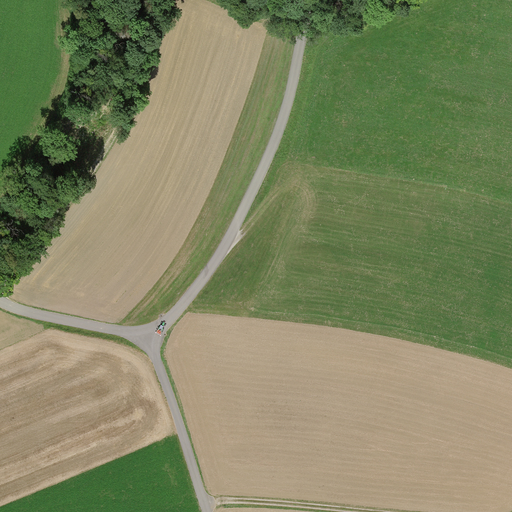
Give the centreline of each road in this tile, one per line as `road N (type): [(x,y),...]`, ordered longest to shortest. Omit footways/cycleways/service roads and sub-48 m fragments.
road 1 (unclassified): [(149,336),(200,281),(250,196),(282,121),(311,0)]
road 2 (track): [(147,0),(118,116),(92,164),(0,279)]
road 3 (unclassified): [(207,511),(149,336)]
road 4 (track): [(204,501),(366,511)]
road 5 (unclassified): [(0,300),(149,336)]
